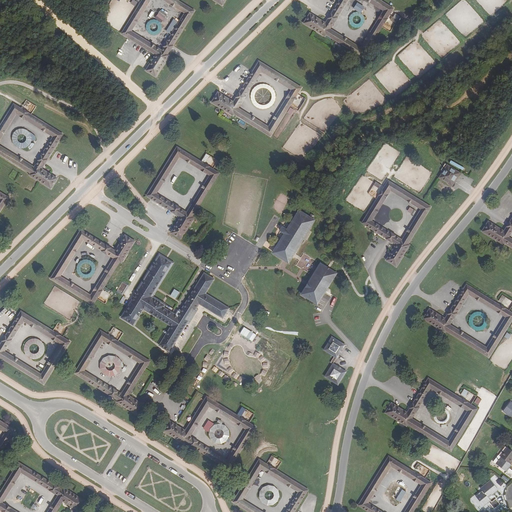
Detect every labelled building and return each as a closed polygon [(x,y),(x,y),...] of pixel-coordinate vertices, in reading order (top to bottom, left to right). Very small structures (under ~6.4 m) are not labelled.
[(171,51),(165,47),(162,52),(129,32),(148,2),(144,0),(142,0),(141,3),(122,33),(156,55),(146,70),(156,76),(169,55),(167,54),(170,51),(171,51)] [(168,43),(186,12),(166,0),(148,0),(148,2),(129,32),(162,52),(165,47),(168,43)] [(168,43),(174,47),(174,46),(173,45),(194,11),(176,0),(166,0),(186,12),(168,43)] [(326,34),(362,57),(392,8),(379,0),(340,0),(331,14),(329,18),(326,23),(316,17),(310,14),(310,13),(304,23),(325,36),(326,34)] [(271,136),(290,106),(297,94),(301,88),(259,62),(240,93),(237,97),(233,102),(224,96),(218,93),(212,102),(233,115),(234,114),(271,136)] [(45,164),(40,161),(35,168),(0,147),(0,136),(16,112),(55,136),(42,157),(48,160),(47,159),(63,134),(14,104),(0,126),(0,153),(30,171),(28,175),(51,188),(57,178),(41,169),(44,164),(45,165),(45,164)] [(219,174),(177,147),(173,155),(166,164),(146,195),(171,211),(180,217),(178,219),(174,227),(170,232),(180,238),(193,217),(191,216),(219,174)] [(215,159),(209,167),(213,169),(218,161),(215,159)] [(455,182),(457,177),(460,173),(447,165),(440,178),(452,186),(455,182)] [(409,246),(407,245),(431,207),(389,181),(362,225),(386,240),(396,246),(394,248),(390,256),(386,261),(396,267),(409,246)] [(0,198),(1,199),(0,200),(0,210),(8,198),(0,192),(0,198)] [(275,254),(301,212),(299,211),(290,225),(287,230),(285,229),(286,226),(284,225),(279,233),(281,234),(283,232),(285,233),(282,238),(276,247),(273,252),(275,254)] [(301,212),(275,254),(284,259),(287,261),(313,219),(301,212)] [(511,218),(510,222),(507,227),(504,231),(495,225),(489,222),(483,231),(504,244),(505,243),(511,246),(511,218)] [(315,221),(313,219),(287,261),(289,262),(292,257),(295,253),(315,221)] [(122,262),(135,242),(126,236),(122,242),(116,251),(82,229),(52,277),(93,304),(115,269),(117,265),(120,261),(122,262)] [(163,307),(164,305),(151,297),(172,263),(160,256),(121,318),(133,325),(143,309),(171,326),(159,346),(169,352),(172,347),(187,323),(189,324),(197,310),(196,309),(199,304),(223,319),(229,309),(205,294),(214,279),(204,274),(180,312),(178,311),(175,315),(163,307)] [(337,274),(321,264),(303,294),(317,303),(318,304),(337,274)] [(451,310),(448,314),(445,319),(435,313),(430,310),(429,310),(423,319),(445,332),(446,330),(489,357),(511,319),(511,313),(508,311),(496,304),(466,285),(451,310)] [(176,299),(180,292),(175,289),(171,296),(176,299)] [(506,305),(510,300),(501,295),(498,301),(506,305)] [(43,384),(69,343),(62,338),(52,332),(21,313),(6,337),(0,345),(0,357),(43,384)] [(117,401),(138,414),(144,405),(138,401),(129,395),(149,361),(101,332),(75,373),(110,394),(114,397),(118,399),(117,401)] [(337,358),(345,346),(332,337),(324,350),(337,358)] [(338,385),(346,372),(333,364),(325,377),(338,385)] [(398,405),(393,402),(392,401),(387,411),(408,424),(409,422),(452,449),(478,407),(471,403),(459,396),(429,377),(414,402),(411,406),(408,411),(398,405)] [(190,445),(194,447),(229,469),(255,428),(206,398),(185,431),(176,425),(170,422),(164,431),(185,444),(186,442),(190,445)] [(511,403),(510,403),(503,412),(511,418),(511,403)] [(0,453),(14,430),(0,421),(0,453)] [(511,460),(511,451),(507,447),(500,456),(502,458),(497,464),(506,472),(505,474),(511,478),(511,477),(511,470),(509,468),(511,465),(509,463),(510,461),(511,462),(511,460)] [(271,456),(267,463),(277,468),(281,461),(271,456)] [(411,511),(430,483),(388,457),(359,505),(369,511),(411,511)] [(294,511),(308,490),(259,461),(234,502),(249,511),(294,511)] [(62,490),(58,487),(54,485),(19,464),(0,495),(0,509),(4,511),(56,511),(63,501),(73,506),(79,510),(84,501),(63,488),(62,490)] [(498,490),(491,481),(481,489),(483,491),(476,497),(483,506),(489,502),(494,509),(500,504),(495,499),(492,502),(487,497),(491,494),(492,495),(498,490)]
